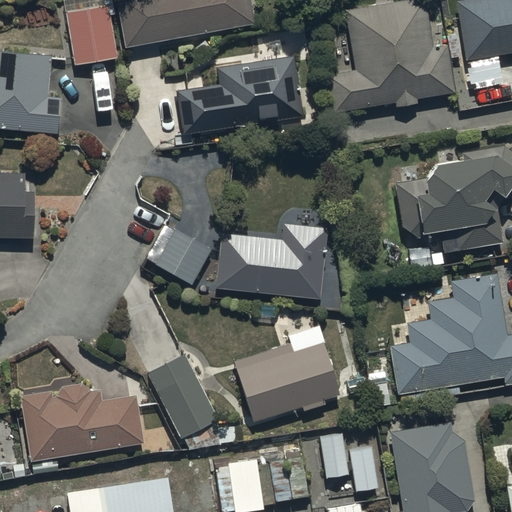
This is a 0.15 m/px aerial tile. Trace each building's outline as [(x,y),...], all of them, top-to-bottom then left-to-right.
[(253,28),(248,0),(116,0),(124,48),(253,28)] [(511,0),(477,0),(455,3),(465,66),(511,58),(511,0)] [(431,51),(424,2),(344,14),(354,73),(327,77),(333,116),(396,106),(397,111),(417,108),(416,102),(456,96),(448,48),(431,51)] [(110,7),(64,14),(72,70),(119,63),(110,7)] [(0,130),(58,135),(61,101),(49,100),(52,58),(0,54),(0,130)] [(305,121),(295,59),(215,71),(217,87),(176,93),(183,139),(305,121)] [(427,181),(391,185),(400,232),(415,241),(441,238),(443,257),(502,251),(498,218),(509,203),(511,201),(511,154),(503,149),(463,154),(465,167),(434,173),(427,181)] [(0,239),(38,239),(38,211),(36,211),(36,195),(26,195),(26,177),(0,177),(0,239)] [(188,290),(210,251),(165,225),(145,261),(156,267),(153,271),(188,290)] [(322,304),(330,233),(284,228),(282,244),(221,237),(215,292),(322,304)] [(511,336),(507,337),(496,277),(449,285),(452,301),(427,305),(430,322),(406,326),(410,346),(388,350),(397,399),(504,380),(505,388),(511,386),(511,336)] [(291,346),(233,365),(252,427),(301,411),(302,414),(323,407),(322,402),(339,397),(318,330),(289,339),(291,346)] [(216,422),(183,358),(148,375),(181,440),(216,422)] [(51,395),(18,399),(29,467),(145,448),(137,399),(103,405),(101,393),(91,394),(82,388),(62,390),(55,400),(52,401),(51,395)] [(453,426),(388,433),(400,511),(468,511),(475,504),(465,442),(455,436),(453,426)] [(348,479),(342,436),(318,439),(325,482),(348,479)] [(378,494),(370,451),(349,455),(357,498),(378,494)]
